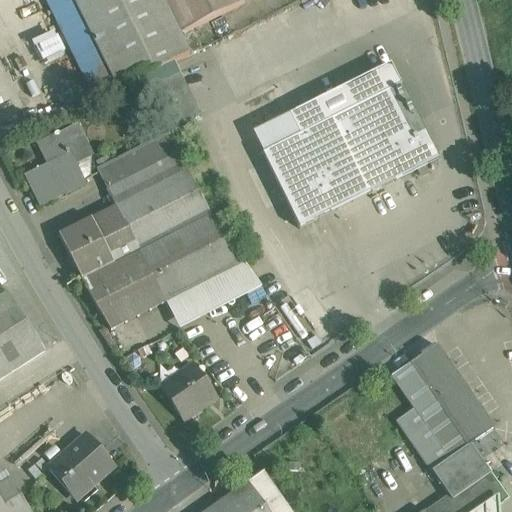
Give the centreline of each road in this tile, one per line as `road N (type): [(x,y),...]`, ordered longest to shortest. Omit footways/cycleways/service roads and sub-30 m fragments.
road 1 (residential): [(174,473),(511,259)]
road 2 (residential): [(174,473),(29,260),(0,201)]
road 3 (tertiary): [(465,0),(511,191)]
